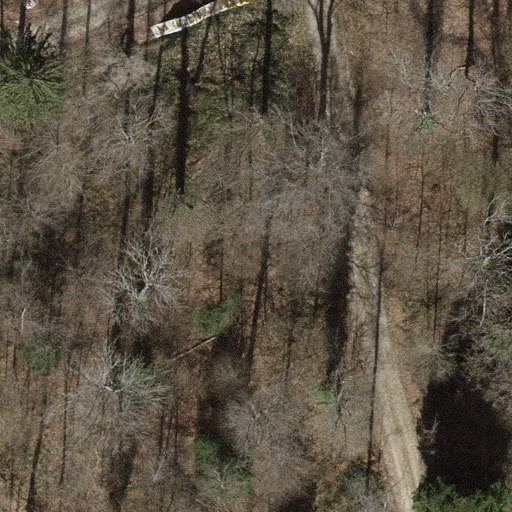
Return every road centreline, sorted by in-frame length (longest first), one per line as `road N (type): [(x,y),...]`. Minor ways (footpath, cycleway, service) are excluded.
road 1 (track): [(425,511),(397,410),(329,0)]
road 2 (track): [(0,62),(128,0)]
